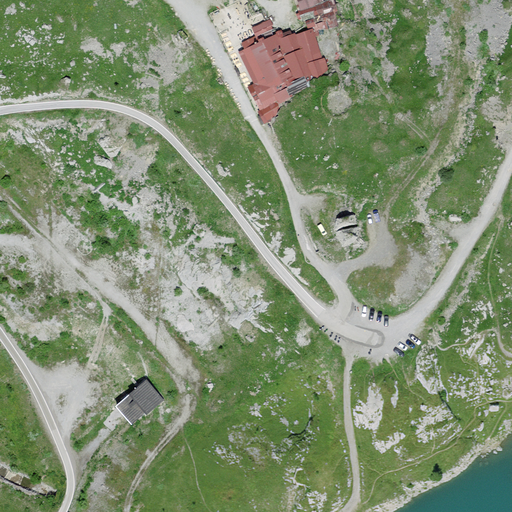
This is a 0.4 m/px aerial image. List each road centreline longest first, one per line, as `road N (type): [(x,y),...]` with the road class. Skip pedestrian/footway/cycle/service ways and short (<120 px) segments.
road 1 (tertiary): [(0,110),(82,103),(137,114),(177,144),(320,312),(333,319),(343,303),(319,266)]
road 2 (track): [(178,0),(273,152),(319,266)]
road 3 (track): [(332,281),(377,252),(388,208),(430,152),(429,139),(396,108),(370,65)]
road 4 (track): [(393,336),(442,284),(511,160)]
road 5 (track): [(338,316),(349,329),(357,462),(356,494),(343,511)]
road 6 (tertiary): [(62,511),(70,489),(64,456),(0,333)]
